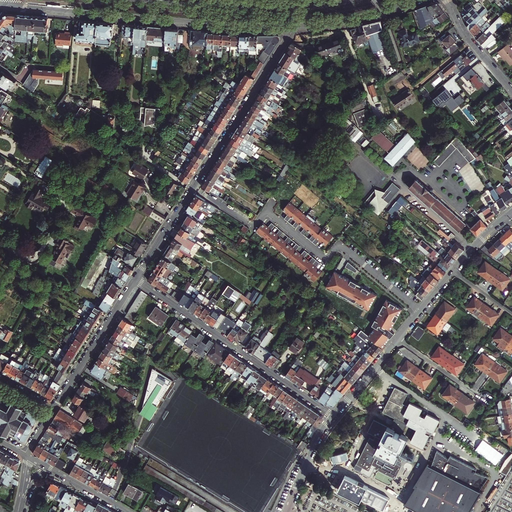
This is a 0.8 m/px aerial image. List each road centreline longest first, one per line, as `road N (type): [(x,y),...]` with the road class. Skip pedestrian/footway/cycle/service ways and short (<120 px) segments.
road 1 (tertiary): [(0,5),(295,25)]
road 2 (residential): [(194,186),(254,226),(271,214),(319,255),(348,251),(419,311)]
road 3 (residential): [(136,278),(333,416)]
road 4 (residential): [(194,186),(295,25)]
road 5 (primary): [(187,2),(273,8),(346,0)]
road 6 (residential): [(52,409),(136,278)]
road 7 (tertiary): [(295,25),(416,0)]
